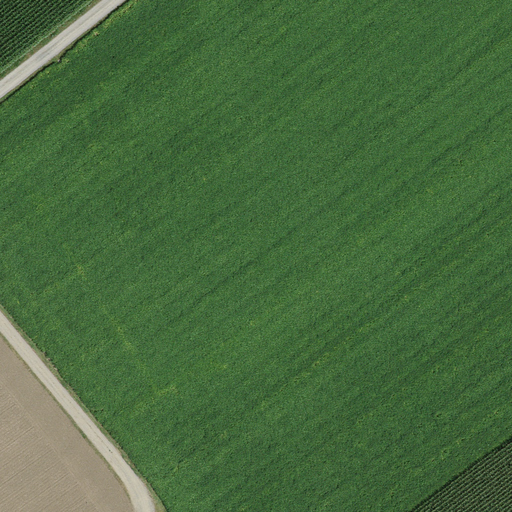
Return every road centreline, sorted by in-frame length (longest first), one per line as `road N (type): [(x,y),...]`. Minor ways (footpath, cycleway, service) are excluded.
road 1 (track): [(0,312),(137,483),(144,511)]
road 2 (track): [(0,89),(113,0)]
